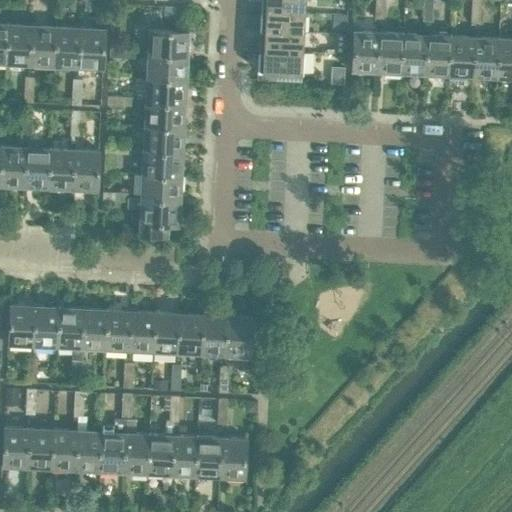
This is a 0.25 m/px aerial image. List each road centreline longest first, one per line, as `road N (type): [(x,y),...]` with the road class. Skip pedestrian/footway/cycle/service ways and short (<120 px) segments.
road 1 (residential): [(228,124),(461,135),(457,250),(223,240)]
road 2 (residential): [(228,124),(231,0)]
